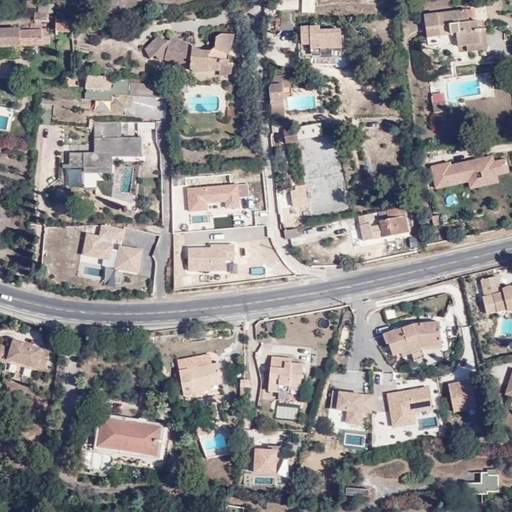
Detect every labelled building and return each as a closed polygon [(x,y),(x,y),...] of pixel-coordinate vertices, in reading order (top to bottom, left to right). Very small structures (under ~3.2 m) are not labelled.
[(301,0),(301,13),(315,13),(314,0),(301,0)] [(468,3),(424,10),(428,33),(443,30),(443,22),(451,21),(452,29),(460,28),(462,40),(466,40),(481,37),(479,23),(477,15),(470,16),(468,3)] [(293,8),(281,7),(280,29),(292,29),(293,8)] [(49,11),(35,11),(35,19),(49,20),(49,14),(49,11)] [(80,33),(80,20),(80,17),(61,15),(61,31),(80,33)] [(481,37),(466,40),(467,46),(488,42),(484,22),(479,23),(481,37)] [(320,53),(320,48),(339,49),(340,28),(318,28),(318,25),(300,24),(300,40),(309,40),(309,53),(320,53)] [(0,26),(0,44),(42,45),(43,42),(50,43),(50,30),(21,29),(22,27),(0,26)] [(230,53),(235,35),(222,34),(217,38),(216,47),(210,51),(202,50),(197,47),(172,39),(171,42),(156,37),(145,49),(150,59),(155,56),(160,61),(165,61),(169,61),(172,66),(188,63),(190,69),(194,73),(200,82),(213,78),(216,72),(220,72),(220,77),(231,75),(233,67),(229,66),(229,62),(230,53)] [(287,67),(273,68),(266,79),(268,108),(281,108),(280,87),(288,86),(287,67)] [(128,81),(127,77),(83,77),(83,99),(111,100),(111,95),(165,95),(164,81),(128,81)] [(447,107),(446,98),(434,99),(434,107),(447,107)] [(120,119),(94,119),(94,150),(69,149),(68,162),(84,163),(84,169),(111,170),(110,151),(128,152),(128,154),(141,154),(142,136),(119,134),(120,119)] [(311,121),(298,123),(299,133),(313,131),(311,121)] [(156,122),(128,122),(128,129),(147,128),(147,142),(156,142),(156,122)] [(299,133),(298,123),(285,126),(286,138),(300,137),(299,133)] [(451,163),(431,167),(437,188),(446,186),(445,182),(454,180),(455,184),(468,181),(497,175),(509,172),(506,160),(494,162),(492,156),(451,166),(451,163)] [(498,184),(497,175),(468,181),(470,190),(498,184)] [(200,205),(198,179),(185,180),(187,206),(200,205)] [(381,233),(408,228),(405,211),(403,203),(385,206),(387,215),(377,217),(381,233)] [(356,212),(357,222),(370,219),(368,210),(356,212)] [(99,235),(85,233),(82,257),(104,260),(102,269),(139,274),(142,249),(122,246),(125,229),(100,225),(99,235)] [(207,251),(231,249),(229,228),(205,230),(207,251)] [(283,231),(284,239),(300,237),(298,228),(283,231)] [(409,248),(417,248),(417,237),(409,238),(409,248)] [(511,308),(511,288),(509,289),(508,286),(497,289),(493,275),(477,279),(481,299),(489,297),(493,313),(511,308)] [(388,355),(396,352),(416,347),(435,346),(434,321),(409,322),(389,330),(389,329),(377,333),(380,345),(384,344),(388,355)] [(6,360),(45,369),(49,353),(43,351),(44,347),(13,339),(11,345),(0,342),(0,360),(5,361),(6,360)] [(416,347),(396,352),(398,356),(416,350),(416,347)] [(218,385),(215,366),(208,367),(206,358),(174,364),(181,395),(208,391),(207,387),(218,385)] [(300,367),(288,366),(280,365),(281,360),(269,359),(266,395),(276,396),(276,392),(286,394),(287,389),(298,390),(300,367)] [(511,379),(507,378),(503,395),(511,398),(511,379)] [(468,380),(449,384),(455,411),(474,407),(468,380)] [(247,391),(247,388),(250,388),(251,385),(251,384),(245,384),(239,382),(236,389),(241,390),(241,400),(246,400),(246,391),(247,391)] [(428,387),(387,394),(393,428),(417,424),(415,413),(432,409),(428,387)] [(345,424),(368,427),(371,395),(337,391),(335,410),(347,412),(345,424)] [(277,405),(276,418),(297,419),(298,406),(277,405)] [(91,458),(97,459),(161,469),(166,427),(157,425),(158,424),(97,415),(96,419),(82,417),(80,429),(95,431),(91,458)] [(207,432),(204,421),(193,423),(197,435),(207,432)] [(254,477),(277,477),(277,450),(254,450),(254,477)] [(497,488),(496,472),(493,472),(492,466),(483,466),(483,470),(479,470),(479,480),(464,482),(464,492),(485,492),(485,489),(497,488)] [(368,497),(368,489),(346,486),(345,494),(368,497)]
